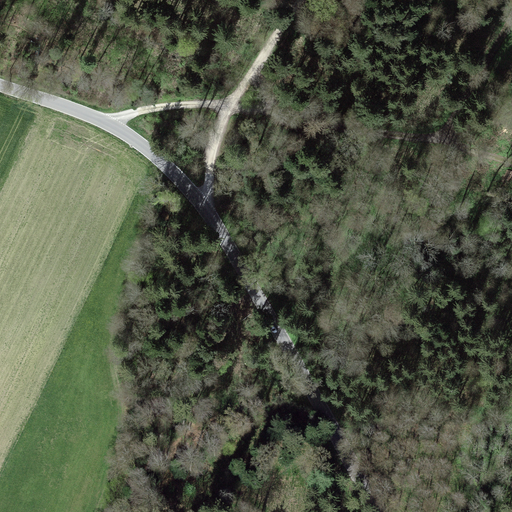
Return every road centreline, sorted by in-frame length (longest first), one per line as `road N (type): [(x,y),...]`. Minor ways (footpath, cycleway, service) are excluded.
road 1 (residential): [(0,85),(122,131),(191,191),(379,511)]
road 2 (track): [(107,123),(167,105),(230,106),(447,142),(511,164)]
road 3 (track): [(302,0),(223,118),(201,204)]
road 4 (track): [(447,142),(465,90),(511,12)]
